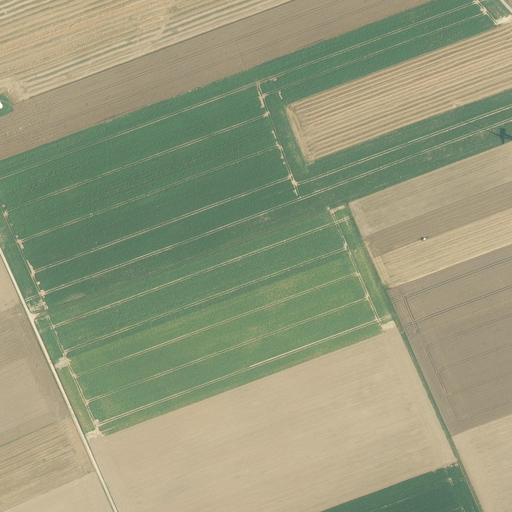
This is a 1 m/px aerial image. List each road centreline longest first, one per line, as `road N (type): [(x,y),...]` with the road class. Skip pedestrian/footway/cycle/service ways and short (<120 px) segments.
road 1 (track): [(511,143),(33,321)]
road 2 (track): [(481,511),(346,207)]
